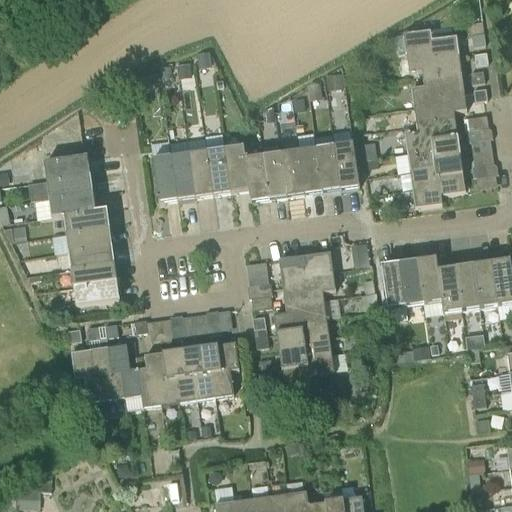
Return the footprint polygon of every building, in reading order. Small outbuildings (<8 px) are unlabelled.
[(432,64),(459,60),(457,41),(430,45),(428,36),(404,39),(407,58),(431,54),(432,64)] [(473,51),(486,49),(484,37),(472,39),(473,51)] [(424,83),(462,78),(459,60),(432,64),(431,54),(407,58),(410,75),(422,73),(424,83)] [(209,65),(208,56),(197,56),(198,66),(209,65)] [(488,68),(487,56),(474,58),(476,70),(488,68)] [(192,81),(191,67),(177,68),(178,82),(192,81)] [(173,81),(172,70),(160,71),(161,82),(173,81)] [(473,88),(485,87),(483,75),(471,77),(473,88)] [(143,89),(161,85),(159,76),(141,79),(143,89)] [(364,85),(363,76),(353,78),(354,87),(364,85)] [(343,93),(342,78),(325,79),(326,94),(343,93)] [(439,100),(464,96),(462,78),(424,83),(425,91),(412,93),(415,113),(440,109),(439,100)] [(322,103),(320,87),(306,89),(308,104),(322,103)] [(475,106),(484,105),(487,104),(486,93),(473,94),(475,106)] [(417,130),(455,125),(454,116),(467,115),(464,96),(439,100),(440,109),(415,113),(417,130)] [(433,145),(458,142),(455,125),(417,130),(418,137),(404,138),(407,159),(434,155),(433,145)] [(479,133),(481,145),(493,143),(492,134),(488,132),(479,133)] [(468,146),(481,145),(479,133),(466,135),(468,146)] [(435,164),(460,160),(458,142),(433,145),(434,155),(407,159),(410,177),(437,174),(435,164)] [(333,150),(340,195),(359,192),(353,147),(333,150)] [(363,164),(377,162),(375,147),(361,148),(363,164)] [(322,197),(340,195),(333,150),(315,152),(322,197)] [(225,154),(231,198),(249,195),(244,163),(244,162),(245,162),(244,151),(225,154)] [(305,199),(322,197),(315,152),(298,154),(305,199)] [(213,200),(231,198),(225,154),(207,156),(213,200)] [(287,202),(305,199),(298,154),(280,157),(287,202)] [(195,203),(213,200),(207,156),(189,159),(195,203)] [(269,204),(287,202),(280,157),(262,159),(269,204)] [(177,205),(195,203),(189,159),(171,161),(177,205)] [(244,162),(244,163),(249,195),(250,207),(269,204),(262,159),(245,162),(244,162)] [(438,181),(463,178),(460,160),(435,164),(437,174),(410,177),(412,195),(439,191),(438,181)] [(47,186),(90,179),(88,161),(45,167),(47,186)] [(159,208),(177,205),(171,161),(153,164),(159,208)] [(378,170),(377,162),(363,164),(364,172),(378,170)] [(484,168),(486,180),(498,179),(497,170),(493,167),(484,168)] [(473,182),(486,180),(484,168),(471,170),(473,182)] [(0,190),(9,189),(7,175),(0,176),(0,190)] [(439,191),(412,195),(415,213),(442,209),(441,200),(465,196),(463,178),(438,181),(439,191)] [(50,203),(93,197),(90,179),(47,186),(50,203)] [(52,221),(63,219),(63,220),(95,216),(93,197),(50,203),(52,221)] [(63,220),(66,239),(110,232),(107,214),(95,216),(63,220)] [(14,245),(12,232),(3,233),(9,246),(14,245)] [(68,257),(112,251),(110,232),(66,239),(68,257)] [(351,249),(352,261),(368,259),(366,247),(351,249)] [(70,275),(115,269),(112,251),(68,257),(70,275)] [(308,280),(333,277),(330,257),(304,261),(305,270),(280,273),(283,293),(309,289),(308,280)] [(442,305),(438,274),(436,262),(418,265),(424,308),(442,305)] [(490,266),(496,311),(511,308),(511,277),(510,264),(490,266)] [(406,310),(424,308),(418,265),(399,268),(406,310)] [(479,313),(496,311),(490,266),(473,269),(479,313)] [(387,313),(406,310),(399,268),(381,270),(387,313)] [(73,292),(117,286),(115,269),(70,275),(73,292)] [(461,316),(479,313),(473,269),(455,272),(461,316)] [(444,318),(461,316),(455,272),(438,274),(442,305),(444,318)] [(285,311),(324,306),(323,295),(335,294),(333,277),(308,280),(309,289),(283,293),(285,311)] [(372,283),(364,284),(366,296),(374,295),(372,283)] [(117,286),(73,292),(76,311),(120,305),(117,286)] [(260,289),(261,301),(272,300),(271,287),(260,289)] [(249,303),(261,301),(260,289),(247,291),(249,303)] [(375,297),(362,299),(363,309),(370,307),(372,316),(378,314),(375,297)] [(302,326),(326,323),(324,306),(285,311),(286,318),(274,319),(276,338),(303,335),(302,326)] [(207,328),(220,327),(218,315),(206,316),(207,328)] [(172,333),(184,331),(182,319),(170,321),(172,333)] [(252,322),(254,334),(266,332),(264,320),(252,322)] [(304,343),(329,340),(326,323),(302,326),(303,335),(276,338),(279,357),(306,353),(304,343)] [(135,326),(136,338),(148,337),(146,324),(135,326)] [(220,327),(207,328),(209,339),(221,338),(220,327)] [(105,330),(106,342),(118,341),(117,328),(105,330)] [(87,332),(89,345),(100,343),(99,331),(87,332)] [(184,331),(172,333),(173,344),(185,343),(184,331)] [(68,335),(70,347),(82,346),(80,333),(68,335)] [(485,352),(483,338),(465,340),(467,354),(485,352)] [(255,341),(257,353),(269,351),(267,339),(255,341)] [(307,362),(331,359),(329,340),(304,343),(306,353),(279,357),(281,374),(308,371),(307,362)] [(211,378),(215,403),(234,400),(230,375),(239,374),(236,347),(217,350),(220,376),(211,378)] [(439,358),(438,348),(430,349),(432,359),(439,358)] [(142,400),(138,373),(130,374),(127,350),(108,352),(112,378),(121,377),(124,402),(142,400)] [(197,405),(215,403),(211,378),(220,376),(217,350),(199,352),(203,379),(193,380),(197,405)] [(418,362),(431,360),(430,351),(416,353),(418,362)] [(106,405),(124,402),(121,377),(112,378),(108,352),(90,355),(94,381),(103,379),(106,405)] [(180,408),(197,405),(193,380),(203,379),(199,352),(181,355),(184,381),(175,383),(180,408)] [(467,355),(469,366),(480,364),(479,353),(467,355)] [(395,366),(414,363),(413,354),(394,356),(395,366)] [(88,407),(106,405),(103,379),(94,381),(90,355),(71,357),(75,383),(85,382),(88,407)] [(162,411),(180,408),(175,383),(184,381),(181,355),(163,357),(167,383),(158,385),(162,411)] [(143,413),(162,411),(158,385),(167,383),(163,357),(144,360),(146,372),(138,373),(142,400),(143,413)] [(306,390),(311,389),(309,379),(333,375),(331,359),(307,362),(308,371),(281,374),(284,393),(292,392),(306,390)] [(258,365),(260,377),(272,375),(271,363),(258,365)] [(263,396),(275,394),(273,382),(261,384),(263,396)] [(473,400),(485,398),(483,387),(472,389),(473,400)] [(306,390),(292,392),(293,400),(307,398),(306,390)] [(485,398),(473,400),(475,411),(486,409),(485,398)] [(490,436),(488,424),(476,426),(477,437),(490,436)] [(211,429),(202,430),(203,440),(212,439),(211,429)] [(198,442),(197,433),(185,435),(186,443),(198,442)] [(300,456),(299,446),(288,448),(289,458),(300,456)] [(469,478),(478,477),(485,476),(484,462),(467,464),(469,478)] [(26,494),(41,496),(52,496),(52,477),(26,489),(26,494)] [(481,496),(478,477),(469,478),(471,498),(472,498),(481,496)] [(39,511),(41,496),(26,494),(22,494),(20,511),(39,511)] [(289,511),(307,511),(307,509),(308,509),(307,496),(288,499),(289,511)] [(481,496),(472,498),(473,509),(484,507),(483,496),(481,496)] [(289,511),(288,499),(270,501),(271,511),(289,511)] [(271,511),(270,501),(252,504),(252,511),(271,511)] [(363,511),(362,501),(343,504),(343,511),(363,511)]
